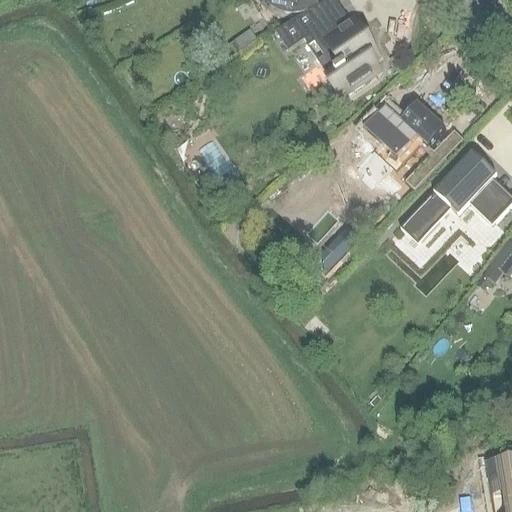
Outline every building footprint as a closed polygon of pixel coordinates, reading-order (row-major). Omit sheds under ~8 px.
[(269,0),(270,1),(272,3),(273,4),(275,5),(278,7),(282,9),(287,10),(289,11),(294,11),(297,11),(300,11),(303,10),(307,9),(316,3),(314,0),(269,0)] [(327,34),(311,12),(274,34),(288,54),(310,38),(325,60),(333,54),(343,68),(334,74),(335,75),(330,79),(329,78),(327,79),(342,99),(379,73),(372,62),(378,58),(353,23),(342,31),(339,26),(327,34)] [(233,56),(255,41),(249,33),(228,48),(233,56)] [(429,159),(434,155),(428,150),(445,131),(418,107),(401,126),(385,112),(365,136),(398,165),(415,146),(429,159)] [(474,153),(403,231),(421,247),(453,213),(462,218),(472,207),(496,227),(511,207),(511,195),(494,181),(498,176),(494,172),(474,153)] [(430,160),(405,185),(415,195),(439,169),(430,160)] [(511,272),(511,239),(510,238),(477,286),(486,293),(492,284),(495,286),(503,274),(508,278),(511,272)] [(511,511),(511,464),(488,469),(495,511),(511,511)]
